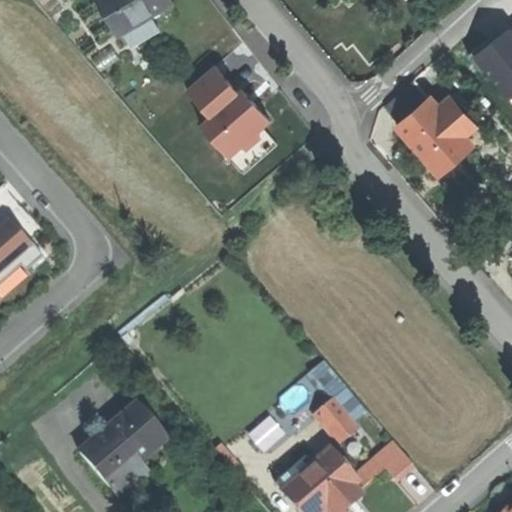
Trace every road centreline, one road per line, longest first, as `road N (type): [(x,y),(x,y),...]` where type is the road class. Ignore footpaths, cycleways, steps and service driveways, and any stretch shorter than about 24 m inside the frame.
road 1 (track): [(0,414),(339,123)]
road 2 (residential): [(0,132),(78,219),(91,246),(88,272),(0,350)]
road 3 (residential): [(339,123),(511,336)]
road 4 (residential): [(477,0),(339,123)]
road 5 (residential): [(243,0),(339,123)]
